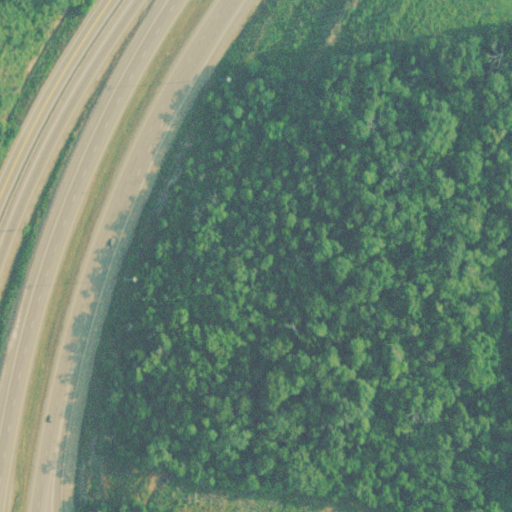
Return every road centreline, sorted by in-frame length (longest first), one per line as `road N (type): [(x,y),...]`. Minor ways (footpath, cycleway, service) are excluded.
road 1 (motorway): [(29,511),(79,300),(109,211),(175,64),(224,0)]
road 2 (motorway): [(178,0),(134,57),(65,202),(18,359),(0,484)]
road 3 (motorway): [(136,0),(70,104),(0,253)]
road 4 (motorway): [(57,511),(79,300)]
road 5 (tertiary): [(0,173),(103,0)]
